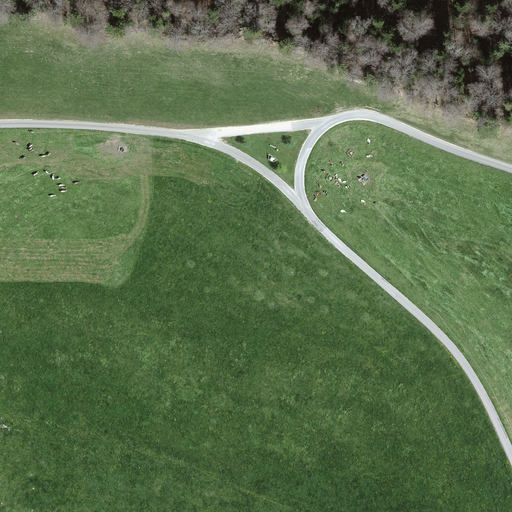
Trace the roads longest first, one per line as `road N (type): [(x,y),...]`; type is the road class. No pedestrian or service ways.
road 1 (track): [(511,454),(461,363),(322,231),(302,205),(300,178),(319,129),(348,113),(511,170)]
road 2 (track): [(0,123),(200,138),(302,205)]
